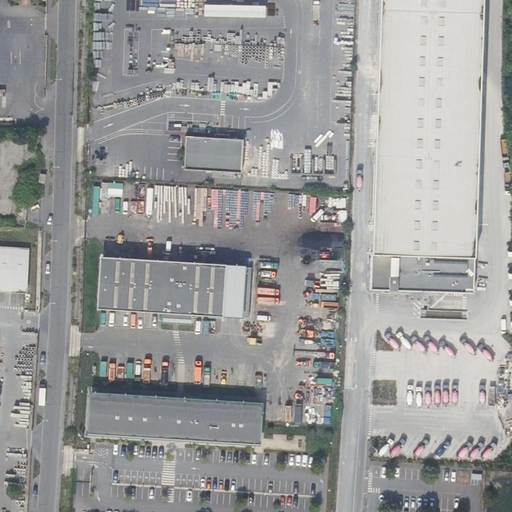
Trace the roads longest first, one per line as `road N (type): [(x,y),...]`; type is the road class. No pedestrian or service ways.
road 1 (unknown): [(62,219),(255,234),(283,247),(291,264),(281,331),(269,340),(56,338)]
road 2 (unknown): [(489,328),(473,489)]
